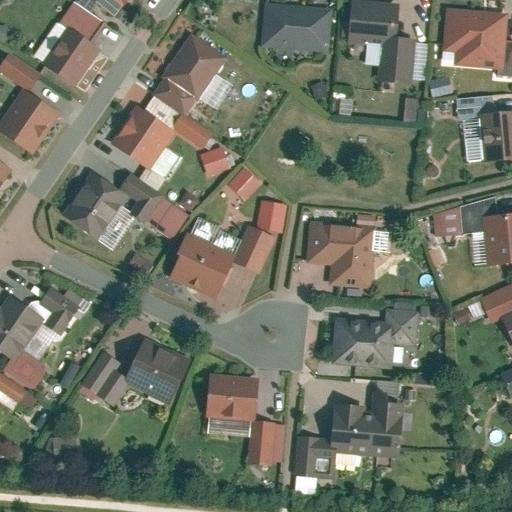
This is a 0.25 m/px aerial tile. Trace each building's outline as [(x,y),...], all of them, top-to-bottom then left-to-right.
[(94,0),(108,9),(114,0),(94,0)] [(74,2),(34,57),(84,94),(111,57),(89,41),(102,23),(74,2)] [(332,10),(269,2),(265,41),(328,49),(332,10)] [(510,12),(449,8),(444,67),(505,72),(510,12)] [(397,15),(350,10),(347,43),(381,46),(396,37),(397,15)] [(194,35),(157,92),(188,113),(226,55),(194,35)] [(396,37),(381,46),(378,83),(413,86),(415,39),(396,37)] [(25,80),(0,119),(0,134),(30,153),(61,102),(25,80)] [(414,98),(410,121),(419,122),(423,100),(414,98)] [(137,107),(115,143),(151,165),(173,128),(137,107)] [(511,111),(487,113),(490,159),(511,157),(511,111)] [(0,191),(21,161),(0,146),(0,191)] [(233,184),(250,201),(267,183),(250,167),(233,184)] [(127,198),(91,176),(63,221),(99,243),(127,198)] [(511,214),(490,217),(494,265),(511,263),(511,214)] [(378,225),(313,221),(311,262),(336,263),(334,286),(374,289),(378,225)] [(240,254),(193,231),(173,271),(220,294),(240,254)] [(0,355),(13,364),(43,318),(8,295),(0,307),(0,306),(0,355)] [(511,304),(503,308),(511,331),(511,304)] [(395,324),(340,322),(338,364),(394,366),(395,324)] [(189,360),(146,341),(128,380),(172,399),(189,360)] [(0,388),(1,387),(20,400),(27,391),(0,372),(0,388)] [(259,378),(212,375),(209,418),(256,421),(259,378)] [(401,407),(339,402),(334,453),(397,458),(401,407)]
